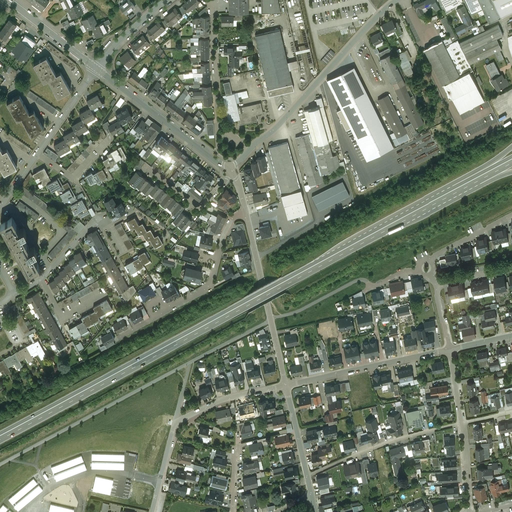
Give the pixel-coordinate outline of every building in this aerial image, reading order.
[(47,0),(35,0),(34,3),(42,10),(49,1),(47,0)] [(59,0),(60,0),(65,10),(67,8),(73,5),(72,3),(74,3),(73,2),(72,0),(59,0)] [(129,0),(128,0),(120,7),(126,14),(135,7),(129,0)] [(195,8),(188,0),(182,5),(187,12),(188,12),(190,10),(191,11),(195,8)] [(188,0),(195,8),(199,5),(197,4),(200,2),(199,1),(198,0),(188,0)] [(247,0),(229,0),(230,13),(233,13),(235,13),(242,13),(243,13),(248,13),(247,0)] [(261,0),(261,13),(281,13),(277,0),(261,0)] [(427,0),(419,4),(418,3),(414,5),(417,11),(426,6),(427,8),(428,8),(428,7),(433,4),(436,10),(440,8),(437,2),(435,0),(427,0)] [(447,10),(441,0),(439,0),(439,1),(445,14),(452,10),(451,8),(447,10)] [(461,0),(441,0),(447,10),(451,8),(463,2),(461,0)] [(486,13),(479,0),(465,0),(472,13),(478,11),(480,16),(486,13)] [(479,0),(486,13),(490,22),(502,17),(493,0),(479,0)] [(511,0),(493,0),(502,17),(511,11),(511,0)] [(73,5),(67,8),(72,18),(83,13),(78,3),(73,5)] [(470,19),(467,12),(464,5),(457,9),(464,24),(455,28),(458,34),(471,28),(475,26),(472,22),(471,18),(470,19)] [(206,6),(198,13),(199,15),(207,15),(206,6)] [(177,10),(175,8),(170,13),(176,21),(182,16),(177,10)] [(176,21),(170,13),(164,18),(166,19),(171,25),(176,21)] [(93,15),(82,20),(87,30),(92,28),(97,25),(93,15)] [(209,16),(200,16),(200,17),(196,17),(193,19),(193,26),(197,26),(208,26),(209,26),(209,16)] [(233,17),(221,17),(221,26),(233,26),(233,20),(233,17)] [(457,40),(446,17),(441,19),(450,37),(452,43),(457,40)] [(17,25),(9,19),(4,26),(11,32),(17,25)] [(398,23),(394,25),(392,20),(386,23),(382,25),(386,33),(392,29),(393,30),(395,29),(398,35),(402,33),(398,23)] [(479,30),(475,20),(472,22),(475,26),(471,28),(475,35),(479,33),(480,33),(478,30),(479,30)] [(97,25),(92,28),(97,37),(108,32),(105,26),(103,22),(97,25)] [(160,23),(158,22),(153,26),(159,34),(165,29),(160,23)] [(480,33),(479,33),(475,35),(460,43),(465,54),(493,41),(493,40),(495,40),(503,36),(504,35),(498,24),(480,33)] [(11,32),(4,26),(0,32),(0,35),(5,40),(8,37),(11,32)] [(159,34),(153,26),(147,31),(153,38),(154,39),(159,34)] [(208,26),(197,26),(196,30),(198,30),(199,30),(201,30),(201,36),(208,36),(208,26)] [(280,29),(255,35),(268,89),(267,89),(269,95),(294,90),(292,83),(280,29)] [(379,32),(370,37),(374,44),(375,44),(374,43),(377,42),(382,40),(383,40),(379,32)] [(5,40),(0,35),(0,40),(6,45),(10,39),(8,37),(5,40)] [(22,41),(20,40),(12,52),(16,54),(14,56),(24,62),(25,60),(28,62),(35,50),(33,48),(36,43),(25,36),(22,41)] [(144,38),(143,36),(137,41),(144,49),(149,44),(144,38)] [(503,36),(495,40),(497,45),(506,41),(503,36)] [(450,37),(443,41),(443,40),(439,42),(437,42),(435,43),(434,43),(433,44),(431,45),(430,46),(429,47),(428,47),(424,49),(450,100),(477,86),(470,72),(473,70),(470,64),(465,54),(460,43),(458,40),(457,40),(452,43),(450,37)] [(209,40),(201,40),(201,45),(195,45),(195,49),(209,49),(209,40)] [(493,41),(465,54),(470,64),(498,50),(493,40),(493,41)] [(144,49),(137,41),(132,46),(133,47),(138,53),(144,49)] [(62,53),(48,42),(45,47),(59,58),(62,53)] [(242,52),(242,51),(233,51),(233,47),(224,47),(224,54),(229,54),(230,66),(233,66),(234,66),(235,66),(236,66),(237,66),(238,66),(238,65),(238,64),(239,64),(238,63),(238,62),(237,62),(236,62),(236,60),(238,58),(242,58),(242,54),(242,53),(242,52)] [(389,47),(384,50),(386,56),(390,54),(392,53),(389,47)] [(195,49),(194,49),(194,54),(198,54),(198,53),(201,53),(201,59),(209,59),(209,49),(195,49)] [(325,65),(335,54),(331,49),(321,60),(325,65)] [(384,50),(377,53),(380,59),(386,56),(384,50)] [(135,56),(131,51),(129,53),(134,60),(137,58),(135,56)] [(402,52),(396,55),(401,65),(407,62),(402,52)] [(76,64),(62,53),(59,58),(73,69),(76,64)] [(134,60),(129,53),(126,56),(125,55),(121,58),(126,64),(127,63),(130,66),(135,61),(134,60)] [(386,56),(380,59),(389,77),(399,73),(390,54),(386,56)] [(46,56),(34,63),(40,74),(41,73),(45,81),(49,78),(56,74),(46,56)] [(407,62),(401,65),(404,71),(411,68),(412,67),(409,61),(407,62)] [(493,62),(487,66),(493,78),(500,75),(493,62)] [(209,63),(201,63),(201,68),(197,69),(197,73),(209,72),(209,63)] [(20,73),(10,66),(7,71),(17,78),(20,73)] [(165,67),(160,74),(163,77),(169,70),(165,67)] [(354,67),(327,80),(341,108),(342,111),(339,113),(356,149),(360,147),(366,159),(393,146),(357,75),(354,67)] [(138,76),(132,72),(130,75),(131,76),(129,79),(136,85),(145,73),(148,70),(145,68),(138,76)] [(156,70),(154,72),(159,79),(162,77),(156,70)] [(56,74),(49,78),(53,85),(52,86),(58,97),(70,90),(61,72),(56,74)] [(197,73),(194,73),(194,77),(202,77),(202,82),(210,82),(209,72),(197,73)] [(145,73),(136,85),(144,90),(149,84),(144,81),(148,75),(147,74),(145,73)] [(502,74),(500,75),(493,78),(493,79),(498,90),(501,88),(502,88),(502,87),(509,84),(507,80),(505,81),(502,74)] [(341,108),(328,81),(326,82),(330,95),(330,97),(337,110),(341,108)] [(157,82),(148,93),(155,99),(160,91),(157,89),(161,85),(157,82)] [(261,103),(238,108),(235,93),(232,94),(229,82),(223,83),(226,95),(224,96),(230,121),(240,118),(241,123),(256,120),(255,115),(263,113),(261,103)] [(424,124),(404,84),(394,89),(398,96),(411,124),(414,128),(424,124)] [(210,86),(203,86),(203,87),(200,87),(200,88),(200,92),(196,93),(196,96),(203,95),(211,95),(210,86)] [(477,86),(453,99),(460,114),(485,102),(477,86)] [(170,98),(174,92),(176,90),(173,88),(167,96),(170,98)] [(170,101),(165,107),(173,113),(184,99),(189,93),(188,92),(186,89),(174,104),(170,101)] [(160,91),(155,99),(162,105),(167,99),(162,95),(164,92),(162,90),(160,91)] [(56,109),(30,91),(26,95),(53,114),(56,109)] [(102,103),(98,94),(92,98),(97,106),(102,103)] [(19,95),(7,102),(13,113),(14,112),(18,119),(23,117),(29,113),(19,95)] [(211,95),(203,95),(203,99),(204,105),(212,105),(211,95)] [(387,95),(378,100),(385,114),(394,109),(387,95)] [(92,98),(87,101),(91,108),(91,109),(97,106),(92,98)] [(184,99),(173,113),(180,119),(185,113),(180,109),(186,101),(184,99)] [(318,107),(304,111),(310,133),(322,177),(325,176),(325,174),(341,169),(337,155),(332,156),(328,141),(333,140),(323,105),(318,107)] [(91,109),(91,108),(85,111),(90,119),(95,116),(91,109)] [(127,109),(122,112),(126,121),(132,117),(127,109)] [(406,133),(394,109),(385,114),(397,138),(406,133)] [(29,113),(23,117),(27,124),(25,125),(31,135),(44,128),(34,110),(29,113)] [(90,119),(85,111),(80,114),(83,119),(84,122),(90,119)] [(122,112),(116,115),(119,121),(121,124),(126,121),(122,112)] [(193,118),(188,115),(183,121),(191,127),(199,116),(196,114),(193,118)] [(199,116),(191,127),(199,133),(203,127),(199,123),(199,122),(200,123),(201,122),(200,121),(201,120),(202,121),(204,118),(202,114),(199,116)] [(83,119),(77,123),(82,131),(87,128),(84,122),(83,119)] [(141,122),(139,120),(133,128),(135,130),(136,130),(138,132),(142,136),(148,128),(150,126),(145,123),(144,124),(142,122),(142,121),(141,122)] [(110,126),(108,127),(109,128),(113,135),(123,129),(121,124),(119,121),(110,126)] [(162,128),(153,122),(150,126),(148,128),(157,134),(162,128)] [(82,131),(77,123),(72,126),(74,130),(76,134),(82,131)] [(157,134),(148,128),(142,136),(146,139),(151,142),(157,134)] [(30,148),(3,129),(0,133),(0,134),(26,153),(30,148)] [(76,134),(74,130),(69,133),(73,141),(79,138),(76,134)] [(73,141),(69,133),(63,136),(65,139),(68,144),(73,141)] [(322,177),(310,133),(296,137),(309,186),(324,181),(322,177)] [(161,136),(156,143),(157,143),(154,147),(161,153),(170,143),(161,136)] [(68,144),(65,139),(60,142),(64,150),(70,147),(68,144)] [(64,150),(60,142),(54,145),(59,153),(64,150)] [(287,142),(268,147),(269,152),(266,153),(266,156),(270,167),(277,196),(281,195),(301,189),(287,142)] [(170,143),(161,153),(167,158),(171,154),(175,148),(170,143)] [(128,160),(121,147),(111,152),(111,153),(113,155),(116,161),(121,158),(124,162),(128,160)] [(175,148),(171,154),(174,156),(172,159),(171,160),(171,159),(170,160),(173,162),(181,152),(176,147),(175,148)] [(53,152),(47,148),(43,153),(49,158),(53,152)] [(3,151),(0,152),(0,166),(4,174),(17,167),(7,149),(3,151)] [(149,149),(144,156),(146,158),(152,151),(149,149)] [(181,152),(173,162),(179,167),(187,157),(181,152)] [(109,157),(103,161),(106,167),(107,169),(113,166),(115,169),(119,167),(116,161),(113,155),(109,157)] [(159,156),(154,163),(156,165),(159,161),(158,161),(160,160),(161,160),(163,158),(159,156)] [(187,157),(179,167),(185,172),(193,161),(187,157)] [(264,157),(257,158),(257,161),(258,161),(260,170),(267,168),(264,157)] [(199,166),(193,161),(185,172),(187,174),(189,172),(190,173),(190,172),(189,171),(191,169),(194,172),(199,166)] [(257,161),(251,163),(252,168),(253,168),(254,174),(261,173),(260,170),(258,161),(257,161)] [(205,170),(199,166),(194,172),(198,175),(196,176),(195,175),(194,176),(196,177),(194,179),(196,181),(200,176),(205,170)] [(106,167),(97,172),(101,179),(106,176),(108,180),(112,178),(107,169),(106,167)] [(44,168),(33,175),(36,179),(38,177),(43,186),(47,184),(52,181),(44,168)] [(252,168),(244,170),(247,181),(249,191),(257,189),(255,179),(256,179),(254,174),(253,168),(252,168)] [(96,170),(86,176),(90,183),(96,180),(98,184),(102,182),(101,179),(97,172),(96,170)] [(213,177),(205,170),(200,176),(209,183),(213,177)] [(143,177),(136,171),(129,180),(136,186),(143,177)] [(30,172),(22,184),(25,186),(33,176),(30,172)] [(188,178),(183,174),(181,176),(179,179),(184,182),(188,178)] [(209,183),(200,176),(196,181),(197,181),(194,183),(200,188),(201,187),(204,189),(206,186),(207,187),(210,184),(209,183)] [(149,181),(143,177),(136,186),(142,190),(149,181)] [(52,181),(47,184),(52,192),(58,188),(61,194),(66,191),(63,185),(58,178),(52,181)] [(149,181),(142,190),(147,195),(149,192),(154,186),(149,181)] [(349,195),(342,181),(312,196),(319,211),(349,195)] [(68,182),(63,185),(66,191),(69,189),(71,188),(68,182)] [(154,186),(149,192),(155,197),(162,188),(156,183),(154,186)] [(73,228),(45,202),(22,186),(19,191),(40,207),(68,233),(48,254),(53,259),(77,232),(73,228)] [(66,191),(61,194),(60,194),(63,200),(69,197),(73,204),(78,201),(71,188),(69,189),(66,191)] [(162,188),(155,197),(161,202),(168,193),(162,188)] [(194,190),(191,188),(187,192),(195,199),(199,194),(194,190)] [(303,200),(301,189),(281,195),(284,205),(303,200)] [(226,190),(222,194),(222,196),(220,199),(218,201),(220,204),(226,210),(226,208),(227,206),(228,206),(231,203),(233,203),(236,200),(236,198),(233,195),(231,195),(226,190)] [(174,197),(168,193),(161,202),(160,203),(166,207),(167,206),(174,197)] [(261,194),(258,195),(258,194),(254,195),(255,199),(253,200),(255,206),(268,203),(266,193),(261,194)] [(179,202),(174,197),(167,206),(169,208),(171,208),(173,210),(179,202)] [(112,198),(105,202),(106,201),(110,209),(109,209),(113,207),(114,207),(121,203),(116,205),(112,198)] [(73,204),(71,205),(73,210),(75,208),(80,218),(89,213),(82,199),(78,201),(73,204)] [(303,200),(284,205),(288,219),(307,214),(303,200)] [(39,216),(34,212),(20,201),(16,206),(30,217),(35,221),(39,216)] [(173,210),(171,212),(177,216),(181,211),(185,206),(179,202),(173,210)] [(121,203),(114,207),(118,215),(119,215),(125,211),(121,203)] [(220,204),(216,208),(224,212),(226,210),(220,204)] [(209,205),(201,214),(206,216),(208,212),(210,213),(211,211),(212,212),(214,207),(209,205)] [(177,216),(173,221),(178,225),(186,216),(181,211),(177,216)] [(226,217),(219,213),(217,217),(210,213),(208,212),(206,216),(222,225),(226,217)] [(206,216),(201,214),(199,217),(213,225),(211,228),(216,231),(218,232),(222,225),(206,216)] [(186,216),(178,225),(184,230),(188,225),(192,220),(186,216)] [(24,228),(19,230),(12,217),(1,223),(29,273),(39,267),(32,254),(37,252),(34,247),(30,249),(22,235),(26,233),(24,228)] [(134,217),(128,220),(132,228),(136,227),(139,225),(134,217)] [(80,221),(73,228),(77,232),(78,233),(85,226),(80,221)] [(139,225),(136,227),(140,234),(144,233),(147,231),(142,223),(139,225)] [(264,226),(259,227),(262,237),(271,234),(269,225),(264,226)] [(154,237),(150,229),(147,231),(144,233),(148,240),(151,239),(154,237)] [(237,231),(235,231),(235,232),(233,232),(234,235),(232,235),(234,242),(235,242),(237,243),(241,242),(241,244),(246,243),(243,230),(243,229),(237,231)] [(506,229),(499,230),(501,242),(508,241),(507,233),(506,229)] [(97,230),(87,235),(88,236),(86,237),(86,239),(85,239),(85,242),(87,242),(88,242),(90,246),(89,246),(90,247),(91,248),(92,250),(93,251),(93,252),(94,252),(104,247),(105,246),(103,242),(102,242),(100,239),(101,238),(97,230)] [(499,230),(492,232),(494,240),(495,243),(501,242),(499,230)] [(162,243),(158,235),(154,237),(151,239),(156,247),(162,243)] [(204,236),(202,236),(202,237),(200,245),(211,248),(213,238),(204,236)] [(482,238),(481,239),(477,240),(479,252),(489,250),(487,241),(486,237),(482,238)] [(466,247),(461,248),(463,259),(473,257),(471,248),(470,245),(467,246),(466,247)] [(104,247),(94,252),(96,256),(99,254),(103,261),(110,257),(111,256),(109,252),(108,253),(104,247)] [(184,251),(179,250),(178,252),(184,253),(183,258),(196,262),(199,253),(186,250),(185,250),(184,251)] [(145,251),(138,255),(139,257),(142,263),(149,259),(145,251)] [(248,251),(238,253),(240,260),(249,257),(248,251)] [(86,262),(80,252),(74,255),(75,257),(80,266),(86,262)] [(455,254),(446,256),(447,259),(448,264),(457,262),(455,254)] [(75,257),(69,261),(70,263),(74,270),(80,267),(80,266),(75,257)] [(114,263),(110,257),(103,261),(100,263),(102,267),(105,265),(109,271),(116,268),(117,267),(115,263),(114,263)] [(139,257),(132,261),(136,268),(143,265),(142,263),(139,257)] [(249,257),(240,260),(241,266),(251,264),(249,257)] [(448,264),(447,259),(446,260),(445,258),(440,260),(441,267),(449,266),(448,264)] [(132,261),(125,264),(130,272),(136,268),(132,261)] [(74,270),(70,263),(64,266),(65,268),(69,276),(75,272),(74,270)] [(194,269),(186,267),(183,277),(191,280),(192,279),(200,281),(202,274),(199,273),(200,270),(196,269),(194,269)] [(230,267),(221,271),(226,279),(231,276),(234,275),(234,274),(230,267)] [(65,268),(59,271),(60,274),(64,281),(70,278),(69,276),(65,268)] [(109,271),(106,273),(108,277),(111,275),(115,282),(122,278),(123,277),(121,273),(119,274),(116,268),(109,271)] [(64,281),(60,274),(54,277),(55,279),(59,286),(66,283),(64,281)] [(417,277),(411,279),(411,280),(413,287),(414,292),(423,290),(421,279),(417,280),(417,278),(417,277)] [(504,277),(494,279),(495,283),(497,290),(497,292),(501,292),(501,291),(502,290),(504,289),(506,289),(506,288),(505,282),(504,277)] [(125,284),(122,278),(115,282),(111,284),(114,288),(117,286),(120,292),(129,288),(128,288),(126,284),(125,284)] [(59,286),(55,279),(49,282),(50,283),(54,292),(55,292),(61,289),(59,286)] [(487,280),(479,281),(481,293),(489,291),(488,284),(487,280)] [(402,281),(389,284),(392,295),(404,292),(404,290),(402,282),(402,281)] [(479,281),(471,283),(472,287),(474,295),(481,293),(479,281)] [(54,292),(50,283),(47,285),(53,296),(56,294),(55,292),(54,292)] [(462,284),(455,285),(458,297),(464,296),(465,296),(463,290),(462,284)] [(129,288),(120,292),(126,302),(129,299),(136,290),(133,285),(128,288),(129,288)] [(174,285),(168,288),(173,298),(179,295),(174,285)] [(455,285),(448,287),(450,293),(451,299),(451,298),(458,297),(455,285)] [(150,286),(142,290),(143,291),(140,293),(140,294),(137,296),(141,301),(143,300),(144,301),(155,295),(153,291),(150,286)] [(162,291),(162,292),(163,294),(167,302),(173,298),(168,288),(162,291)] [(379,291),(372,293),(374,304),(384,302),(382,296),(381,291),(379,291)] [(38,292),(27,298),(29,302),(32,301),(32,302),(35,307),(44,302),(38,292)] [(360,296),(357,297),(352,298),(354,307),(359,306),(359,307),(362,307),(362,306),(364,305),(365,305),(364,304),(363,296),(360,297),(360,296)] [(107,299),(100,303),(105,311),(112,307),(107,299)] [(35,307),(33,308),(39,319),(49,314),(50,313),(44,302),(35,307)] [(100,303),(93,307),(95,310),(98,315),(105,311),(100,303)] [(19,311),(15,305),(10,307),(17,321),(22,318),(19,311)] [(407,305),(396,307),(398,316),(409,314),(407,305)] [(147,313),(143,306),(137,309),(138,310),(142,316),(147,313)] [(388,309),(380,311),(382,320),(390,318),(388,309)] [(95,310),(88,314),(92,322),(99,318),(98,315),(95,310)] [(138,310),(130,314),(135,323),(143,318),(142,316),(138,310)] [(492,311),(485,313),(486,320),(482,321),(484,329),(495,327),(493,319),(497,319),(495,313),(495,310),(492,311)] [(370,313),(363,314),(365,325),(372,324),(370,313)] [(39,319),(38,319),(40,323),(44,321),(47,328),(54,324),(55,324),(53,319),(52,320),(49,314),(39,319)] [(88,314),(81,318),(83,321),(86,325),(92,322),(88,314)] [(363,314),(356,316),(359,326),(365,325),(363,314)] [(469,314),(463,316),(464,323),(459,325),(460,331),(463,330),(472,328),(469,318),(474,317),(473,314),(469,315),(469,314)] [(351,317),(344,318),(346,329),(353,328),(351,317)] [(344,318),(338,320),(340,331),(346,329),(344,318)] [(123,319),(113,325),(118,332),(127,327),(126,325),(123,319)] [(83,321),(76,324),(80,332),(87,328),(86,325),(83,321)] [(431,321),(423,323),(425,330),(433,329),(431,321)] [(47,328),(44,330),(46,333),(49,332),(53,339),(60,335),(61,334),(59,330),(58,331),(54,324),(47,328)] [(80,332),(76,324),(69,328),(73,336),(80,332)] [(296,327),(290,330),(291,335),(295,334),(295,335),(298,335),(296,327)] [(30,331),(25,334),(26,337),(36,331),(35,328),(30,331)] [(472,328),(463,330),(465,342),(472,340),(471,337),(475,336),(473,328),(472,328)] [(423,329),(416,330),(417,333),(418,338),(420,338),(425,336),(423,329)] [(111,332),(101,338),(105,344),(113,340),(114,339),(111,332)] [(266,334),(258,335),(259,336),(262,350),(270,348),(267,333),(266,334)] [(291,335),(285,336),(286,341),(287,341),(288,345),(297,343),(295,335),(295,334),(291,335)] [(53,339),(50,340),(52,344),(55,342),(58,349),(67,344),(64,340),(63,340),(60,335),(53,339)] [(425,336),(420,338),(422,346),(434,344),(432,335),(425,336)] [(413,337),(403,339),(406,350),(410,349),(413,349),(413,348),(417,347),(415,341),(414,337),(413,337)] [(38,340),(33,343),(26,346),(31,355),(38,351),(41,357),(46,354),(38,340)] [(393,340),(383,342),(385,348),(386,354),(396,352),(393,340)] [(378,355),(376,341),(363,344),(364,352),(365,357),(366,358),(370,357),(371,358),(374,357),(374,356),(378,355)] [(76,344),(79,350),(84,347),(81,342),(76,344)] [(359,354),(357,345),(350,347),(344,348),(347,362),(352,361),(352,362),(355,361),(355,360),(360,359),(359,358),(359,354)] [(26,346),(15,353),(19,361),(26,357),(28,360),(33,358),(31,355),(26,346)] [(506,347),(497,349),(498,356),(499,356),(508,354),(507,353),(506,347)] [(486,352),(477,354),(479,360),(480,367),(488,365),(487,359),(488,358),(486,352)] [(508,354),(499,356),(500,362),(511,360),(509,352),(507,353),(508,354)] [(15,353),(10,356),(10,355),(4,359),(4,360),(8,367),(15,363),(17,367),(21,364),(19,361),(15,353)] [(319,360),(314,361),(312,355),(309,356),(310,362),(309,362),(311,370),(316,369),(316,370),(321,368),(319,360)] [(340,356),(329,359),(331,366),(342,364),(340,356)] [(4,360),(0,361),(0,371),(1,371),(2,374),(7,371),(10,376),(13,375),(8,367),(4,360)] [(270,366),(264,367),(265,376),(270,375),(269,374),(275,372),(273,365),(272,360),(268,361),(270,366)] [(442,361),(431,364),(433,372),(444,370),(442,361)] [(232,372),(235,371),(235,374),(233,374),(233,375),(235,381),(235,384),(236,384),(235,384),(244,381),(244,382),(242,373),(241,373),(239,363),(238,364),(235,365),(230,366),(232,372)] [(258,369),(254,370),(252,363),(245,364),(247,371),(248,374),(247,374),(247,375),(247,377),(248,378),(249,378),(249,379),(249,378),(253,377),(254,377),(260,376),(258,369)] [(300,365),(290,367),(292,375),(302,373),(300,365)] [(411,368),(397,371),(400,383),(400,382),(413,379),(411,368)] [(389,374),(380,376),(379,375),(373,376),(375,387),(382,385),(385,384),(390,383),(391,383),(391,382),(389,374)] [(260,376),(254,377),(253,377),(254,379),(253,379),(252,380),(253,384),(262,382),(261,378),(259,377),(259,376),(260,376)] [(221,380),(215,381),(218,391),(229,388),(226,378),(225,379),(221,380)] [(362,379),(353,381),(354,383),(352,383),(353,390),(356,390),(361,389),(364,388),(362,379)] [(475,383),(467,384),(469,394),(476,393),(476,390),(476,386),(475,386),(475,383)] [(338,384),(324,387),(326,395),(327,395),(328,403),(333,402),(331,394),(340,392),(338,384)] [(431,396),(439,394),(448,393),(446,385),(432,387),(430,387),(431,394),(431,396)] [(209,387),(205,389),(204,388),(199,390),(203,398),(212,394),(209,387)] [(361,389),(356,390),(358,397),(366,396),(365,394),(362,394),(361,389)] [(497,396),(491,398),(493,403),(491,404),(492,408),(501,406),(499,399),(502,398),(500,392),(496,393),(497,396)] [(440,401),(439,394),(431,396),(431,394),(425,395),(426,400),(432,400),(432,403),(440,401)] [(309,396),(298,399),(300,407),(305,406),(311,405),(309,396)] [(274,401),(268,403),(268,401),(264,402),(266,411),(276,409),(274,401)] [(328,403),(330,413),(341,410),(339,401),(333,402),(328,403)] [(477,401),(470,402),(471,412),(479,411),(478,408),(479,408),(479,404),(478,404),(477,401)] [(264,402),(258,403),(261,413),(262,413),(265,412),(266,411),(264,402)] [(401,404),(395,406),(396,409),(397,413),(399,412),(399,413),(403,412),(401,404)] [(449,405),(439,406),(440,410),(440,415),(450,414),(449,405)] [(229,409),(215,412),(217,418),(216,418),(216,419),(217,419),(218,422),(231,419),(229,409)] [(418,410),(406,413),(408,421),(411,420),(412,424),(415,424),(416,427),(421,425),(421,423),(424,422),(422,415),(421,410),(418,410)] [(392,415),(389,415),(390,419),(389,420),(390,424),(391,424),(401,421),(402,421),(401,419),(400,419),(399,413),(399,412),(397,413),(392,415)] [(331,414),(325,416),(326,423),(328,422),(333,421),(332,415),(331,414)] [(284,416),(272,419),(273,423),(267,424),(268,428),(274,427),(286,424),(284,416)] [(375,419),(365,422),(369,431),(375,429),(377,429),(376,426),(377,426),(375,419)] [(401,421),(391,424),(390,424),(385,426),(388,435),(394,433),(394,434),(402,431),(401,428),(403,427),(401,421)] [(244,422),(235,424),(235,430),(241,430),(240,426),(244,425),(244,422)] [(507,423),(498,425),(500,433),(509,431),(507,423)] [(244,425),(240,426),(241,430),(242,437),(252,434),(250,424),(244,425)] [(329,426),(323,428),(323,429),(324,434),(325,436),(329,435),(329,436),(333,435),(332,435),(337,434),(335,425),(329,426)] [(209,429),(200,427),(198,434),(207,437),(209,429)] [(481,427),(473,428),(475,439),(482,438),(481,427)] [(316,429),(310,431),(310,432),(306,433),(308,442),(318,439),(317,436),(324,434),(323,429),(316,431),(316,429)] [(369,431),(367,432),(368,435),(370,441),(378,439),(375,429),(369,431)] [(287,436),(275,439),(276,442),(275,442),(275,443),(276,443),(276,445),(279,444),(280,447),(287,446),(286,445),(289,444),(289,446),(292,445),(291,440),(288,441),(287,436)] [(453,438),(449,439),(449,437),(444,437),(445,447),(447,447),(447,453),(454,453),(454,446),(453,438)] [(429,439),(422,440),(422,441),(424,449),(424,450),(424,451),(430,450),(429,444),(430,444),(429,439)] [(353,441),(343,443),(344,451),(349,450),(354,449),(355,449),(353,441)] [(422,441),(413,443),(414,443),(415,451),(415,452),(424,450),(424,449),(422,441)] [(258,443),(249,445),(250,450),(251,450),(252,453),(256,452),(257,454),(264,452),(262,445),(261,442),(258,443)] [(188,447),(184,446),(182,454),(188,456),(188,455),(192,456),(194,448),(188,447)] [(403,446),(389,450),(392,459),(396,476),(402,474),(400,468),(401,468),(400,465),(400,466),(399,465),(398,465),(397,462),(399,461),(398,457),(399,457),(401,456),(402,456),(401,455),(405,453),(403,446)] [(482,448),(476,449),(476,459),(484,459),(484,458),(484,448),(482,448)] [(224,458),(226,451),(217,449),(216,452),(215,456),(224,458)] [(291,452),(281,454),(284,464),(294,461),(292,452),(291,452)] [(319,454),(311,456),(313,464),(322,462),(321,459),(328,457),(327,452),(320,454),(319,454)] [(188,456),(182,454),(179,453),(177,461),(190,464),(192,456),(188,455),(188,456)] [(225,467),(227,459),(224,458),(215,456),(215,458),(213,465),(225,467)] [(455,459),(444,460),(444,462),(442,462),(442,465),(444,465),(444,468),(456,468),(455,459)] [(252,461),(243,463),(245,473),(259,469),(257,461),(257,460),(252,461)] [(358,462),(344,466),(346,477),(360,474),(361,474),(360,474),(358,462)] [(369,464),(368,465),(368,467),(370,475),(378,473),(376,463),(369,464)] [(282,467),(273,469),(274,476),(284,474),(282,467)] [(292,467),(288,468),(288,471),(284,472),(286,479),(298,476),(297,468),(293,469),(292,467)] [(485,469),(478,469),(478,474),(477,474),(478,479),(486,478),(493,477),(493,469),(493,468),(488,469),(485,469)] [(186,472),(178,470),(176,479),(180,480),(184,481),(184,479),(194,482),(195,476),(186,473),(186,472)] [(442,472),(434,472),(434,475),(437,475),(437,480),(438,478),(438,475),(442,475),(442,472)] [(216,477),(213,476),(211,485),(225,489),(227,480),(216,477)] [(255,476),(243,479),(245,488),(257,486),(255,476)] [(327,478),(317,481),(319,488),(334,485),(333,481),(333,480),(328,481),(327,478)] [(495,481),(491,482),(492,486),(490,486),(492,493),(493,492),(494,495),(501,493),(501,492),(509,490),(507,483),(507,484),(506,478),(503,479),(502,479),(495,481)] [(180,483),(172,481),(171,483),(170,490),(179,493),(181,492),(185,493),(187,487),(183,485),(183,484),(180,483)] [(293,483),(285,485),(285,486),(281,487),(282,492),(288,491),(289,496),(297,494),(295,484),(295,483),(293,483)] [(457,486),(442,487),(442,493),(440,493),(441,496),(458,495),(457,486)] [(478,488),(474,489),(475,494),(476,498),(477,498),(478,499),(478,500),(487,498),(485,490),(484,487),(478,488)] [(212,491),(210,491),(209,495),(210,498),(210,500),(212,501),(219,503),(221,503),(223,494),(221,494),(212,491)] [(328,497),(321,498),(323,506),(332,504),(332,501),(335,500),(334,494),(330,495),(328,495),(328,497)] [(252,496),(243,498),(245,508),(256,505),(255,499),(254,495),(252,496)] [(266,500),(259,502),(260,503),(261,509),(268,507),(266,500)] [(421,502),(410,507),(409,506),(407,507),(408,510),(408,511),(415,511),(420,510),(421,511),(427,511),(427,510),(425,510),(421,502)] [(445,502),(434,507),(436,511),(445,511),(449,510),(445,502)]
